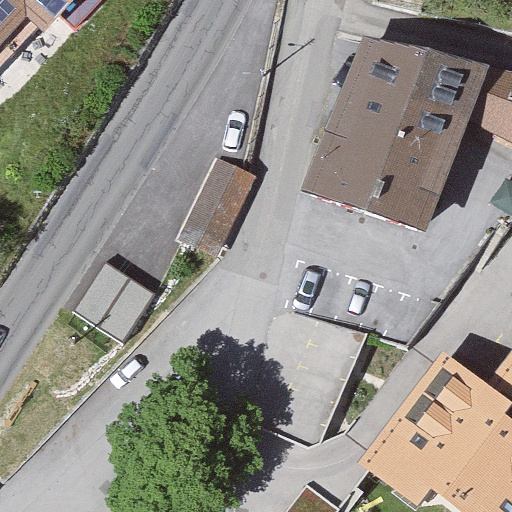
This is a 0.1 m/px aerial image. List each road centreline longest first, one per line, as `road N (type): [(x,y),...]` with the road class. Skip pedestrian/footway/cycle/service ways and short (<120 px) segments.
road 1 (tertiary): [(0,350),(219,0)]
road 2 (residential): [(344,0),(279,271),(250,320)]
road 3 (residential): [(250,320),(49,511)]
road 4 (residential): [(250,320),(214,511)]
